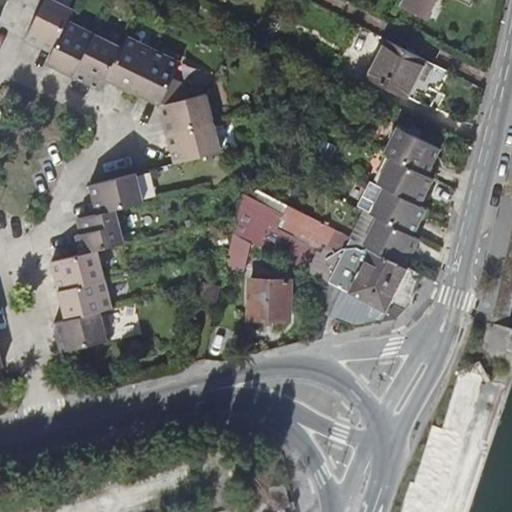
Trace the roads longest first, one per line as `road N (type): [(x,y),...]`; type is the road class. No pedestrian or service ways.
road 1 (residential): [(3,247),(51,235),(77,181),(110,142),(101,109),(0,65)]
road 2 (secondary): [(438,336),(511,54)]
road 3 (residential): [(3,247),(53,431)]
road 4 (residential): [(53,431),(220,386)]
road 5 (residential): [(438,336),(315,362)]
